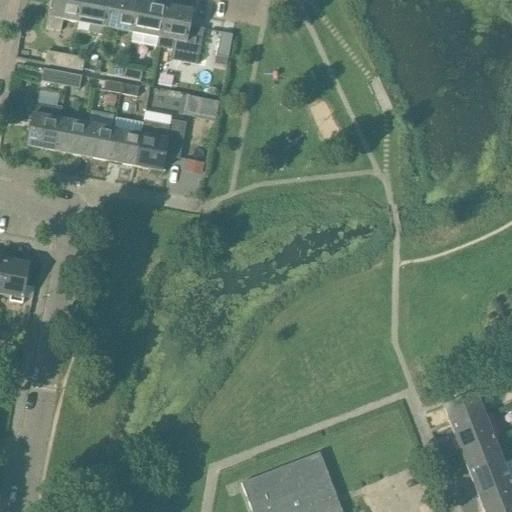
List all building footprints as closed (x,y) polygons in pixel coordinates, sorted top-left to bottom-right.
[(62,20),(78,23),(81,0),(49,0),(45,29),(60,32),(62,20)] [(109,0),(81,0),(78,23),(89,25),(88,33),(103,36),(104,28),(109,0)] [(138,0),(135,0),(109,0),(104,28),(132,33),(138,0)] [(138,0),(132,33),(130,43),(157,48),(159,38),(165,6),(138,0)] [(159,38),(173,41),(171,53),(182,55),(181,62),(197,65),(204,29),(189,26),(192,11),(165,6),(159,38)] [(221,34),(216,57),(228,59),(232,36),(221,34)] [(69,69),(72,56),(46,51),(44,64),(69,69)] [(85,58),(72,56),(69,69),(82,71),(85,58)] [(123,79),(126,66),(109,63),(106,76),(123,79)] [(142,69),(126,66),(123,79),(140,82),(142,69)] [(40,82),(66,86),(68,74),(43,69),(40,82)] [(82,77),(68,74),(66,86),(79,89),(82,77)] [(103,93),(120,97),(122,84),(105,81),(103,93)] [(139,88),(122,84),(120,97),(137,100),(139,88)] [(23,146),(54,152),(60,120),(62,108),(32,102),(23,146)] [(116,118),(114,130),(108,162),(135,168),(141,135),(143,123),(116,118)] [(87,125),(60,120),(54,152),(81,157),(87,125)] [(161,173),(164,157),(179,160),(186,124),(170,121),(169,128),(157,126),(155,138),(141,135),(135,168),(161,173)] [(114,130),(87,125),(81,157),(108,162),(114,130)] [(187,161),(185,171),(200,174),(202,164),(187,161)] [(30,265),(6,261),(0,291),(0,295),(11,297),(10,303),(23,305),(30,265)] [(17,336),(0,332),(0,342),(15,345),(17,336)] [(444,406),(452,429),(486,416),(477,393),(444,406)] [(452,429),(461,451),(494,439),(486,416),(452,429)] [(461,451),(470,474),(503,461),(494,439),(461,451)] [(241,484),(251,511),(341,511),(319,454),(241,484)] [(470,474),(478,496),(511,483),(503,461),(470,474)] [(478,496),(484,511),(502,511),(511,508),(511,485),(511,483),(478,496)]
